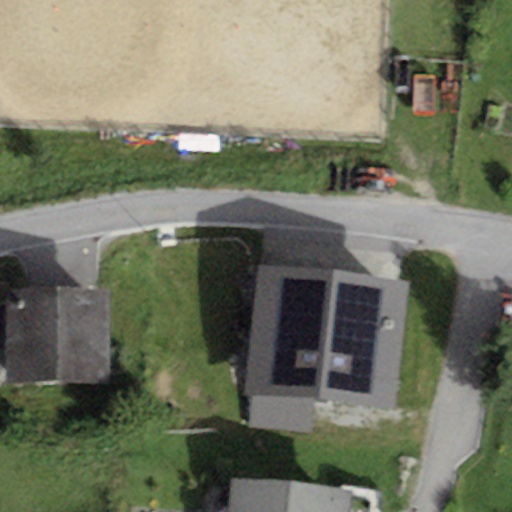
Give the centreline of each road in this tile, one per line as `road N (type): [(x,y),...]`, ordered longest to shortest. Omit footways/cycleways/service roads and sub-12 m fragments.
road 1 (residential): [(479,241),(385,225),(190,212),(0,252)]
road 2 (residential): [(479,241),(434,511)]
